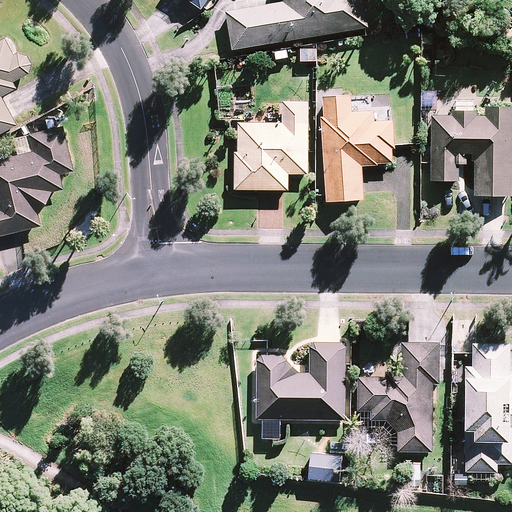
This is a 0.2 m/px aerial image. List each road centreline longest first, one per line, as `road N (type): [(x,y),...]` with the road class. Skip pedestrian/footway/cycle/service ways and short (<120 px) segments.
road 1 (residential): [(511,265),(159,267)]
road 2 (residential): [(82,0),(136,94),(159,267)]
road 3 (residential): [(159,267),(0,317)]
